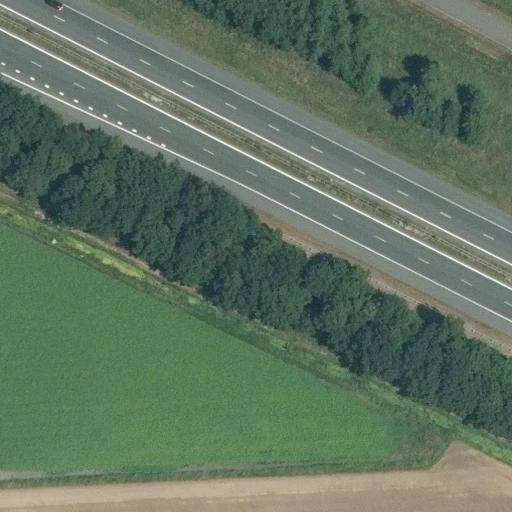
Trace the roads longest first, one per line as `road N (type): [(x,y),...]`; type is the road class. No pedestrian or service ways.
road 1 (motorway): [(0,46),(511,307)]
road 2 (motorway): [(511,247),(18,0)]
